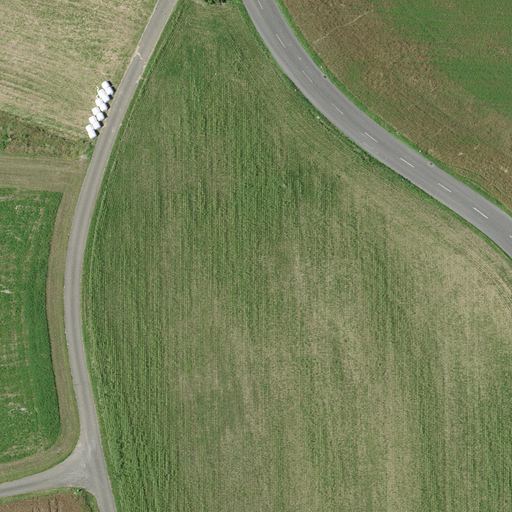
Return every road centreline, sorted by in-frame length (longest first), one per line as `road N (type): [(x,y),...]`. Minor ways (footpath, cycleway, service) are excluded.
road 1 (track): [(107,511),(75,349),(72,279),(101,153),(168,0)]
road 2 (secondary): [(511,235),(361,129),(308,77),(257,0)]
